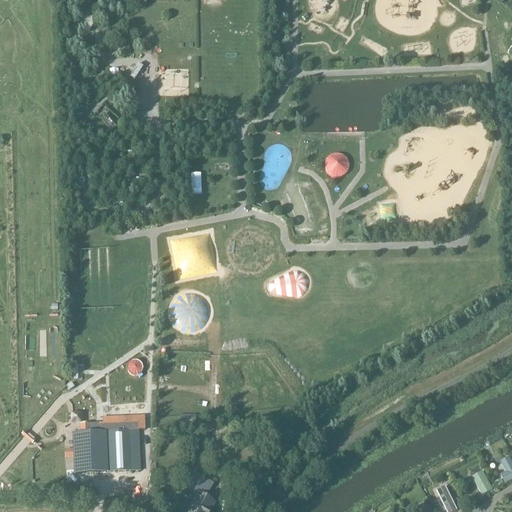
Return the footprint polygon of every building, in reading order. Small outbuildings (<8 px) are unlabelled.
[(362,265),(358,266),(354,267),(352,269),(351,270),(350,274),(349,278),(350,280),(350,282),(353,285),(356,287),(358,288),(360,288),(364,288),(368,286),(369,285),(371,283),(372,280),(373,276),(373,275),(372,272),(369,269),(368,267),(366,266),(362,265)] [(129,440),(128,432),(73,435),(74,475),(130,472),(141,471),(139,439),(129,440)] [(486,455),(478,459),(498,493),(500,492),(507,487),(511,484),(511,458),(506,447),(505,447),(486,455)] [(448,472),(468,510),(469,511),(471,511),(498,493),(478,459),(467,464),(449,472),(448,472)] [(465,511),(468,510),(448,472),(432,481),(421,487),(432,511),(465,511)] [(432,511),(421,487),(403,499),(397,504),(400,511),(432,511)] [(501,511),(511,511),(511,492),(510,493),(502,498),(497,503),(495,506),(493,509),(501,511)] [(208,511),(213,503),(199,495),(189,511),(205,511),(206,511),(208,511)]
